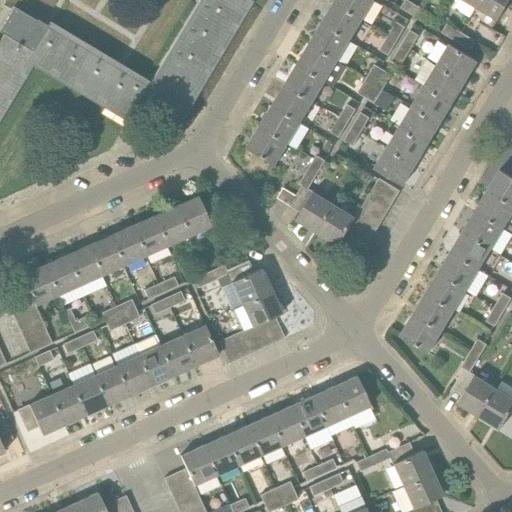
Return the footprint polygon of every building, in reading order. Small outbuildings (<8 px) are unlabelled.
[(147,98),(182,119),(196,95),(210,72),(224,49),(238,25),(239,23),(252,1),(250,0),(205,0),(203,4),(189,27),(175,51),(161,74),(147,98)] [(335,0),(333,4),(362,21),(374,0),(335,0)] [(400,9),(414,18),(420,9),(406,0),(400,9)] [(462,0),(476,8),(481,0),(462,0)] [(481,0),(476,8),(497,21),(509,0),(481,0)] [(349,41),(362,21),(333,4),(321,24),(349,41)] [(16,91),(32,66),(55,80),(79,94),(103,108),(126,122),(147,87),(124,73),(100,59),(76,45),(53,31),(13,7),(0,28),(0,32),(3,35),(0,39),(0,118),(1,117),(16,91)] [(414,18),(428,26),(434,17),(420,9),(414,18)] [(388,37),(397,42),(405,28),(396,23),(388,37)] [(337,62),(349,41),(321,24),(309,45),(337,62)] [(442,34),(456,42),(461,33),(447,25),(442,34)] [(402,45),(410,50),(419,36),(410,31),(402,45)] [(456,42),(470,51),(475,42),(461,33),(456,42)] [(380,51),(388,56),(397,42),(388,37),(380,51)] [(325,83),(337,62),(309,45),(296,66),(325,83)] [(393,59),(402,64),(410,50),(402,45),(393,59)] [(436,65),(465,83),(477,62),(448,45),(436,65)] [(465,83),(436,65),(428,61),(416,82),(424,86),(453,104),(465,83)] [(312,104),(325,83),(296,66),(284,87),(312,104)] [(366,80),(374,85),(383,71),(374,66),(366,80)] [(391,76),(383,71),(374,85),(383,90),(391,76)] [(357,94),(366,99),(374,85),(366,80),(357,94)] [(374,85),(366,99),(375,103),(383,90),(374,85)] [(411,107),(440,124),(453,104),(424,86),(411,107)] [(300,124),(312,104),(284,87),(271,107),(300,124)] [(339,119),(347,125),(356,111),(347,105),(339,119)] [(259,128),(287,145),(300,124),(271,107),(259,128)] [(399,128),(428,145),(440,124),(411,107),(399,128)] [(352,127),(361,132),(369,119),(361,114),(352,127)] [(330,133),(339,138),(347,125),(339,119),(330,133)] [(344,141),(352,146),(361,132),(352,127),(344,141)] [(287,145),(259,128),(246,149),(275,166),(287,145)] [(387,149),(415,166),(428,145),(399,128),(387,149)] [(511,148),(508,147),(502,161),(511,165),(511,148)] [(374,170),(403,187),(415,166),(387,149),(374,170)] [(308,171),(316,176),(325,162),(316,157),(308,171)] [(303,186),(308,189),(316,176),(308,171),(300,184),(303,186)] [(487,191),(511,206),(511,177),(500,171),(487,191)] [(373,190),(393,202),(399,192),(379,180),(373,190)] [(334,205),(308,189),(303,186),(296,197),(290,207),(301,213),(296,221),(317,234),(334,205)] [(290,207),(296,197),(283,189),(277,199),(290,207)] [(387,213),(393,202),(373,190),(366,201),(387,213)] [(475,212),(503,229),(511,213),(511,206),(487,191),(475,212)] [(215,236),(211,227),(197,197),(175,207),(190,236),(191,236),(195,245),(215,236)] [(380,223),(387,213),(366,201),(360,211),(380,223)] [(334,205),(317,234),(338,246),(347,232),(355,218),(334,205)] [(167,247),(190,236),(175,207),(153,216),(167,247)] [(374,234),(380,223),(360,211),(356,218),(354,222),(374,234)] [(462,233),(491,250),(503,229),(475,212),(462,233)] [(145,257),(167,247),(153,216),(131,226),(145,257)] [(368,244),(374,234),(354,222),(347,232),(368,244)] [(123,267),(145,257),(131,226),(109,236),(123,267)] [(450,253),(478,270),(491,250),(462,233),(450,253)] [(101,277),(123,267),(109,236),(87,246),(101,277)] [(79,286),(101,277),(87,246),(65,256),(79,286)] [(438,274),(466,291),(478,270),(450,253),(438,274)] [(57,296),(79,286),(65,256),(43,266),(57,296)] [(226,272),(227,276),(231,283),(241,306),(271,292),(261,269),(253,273),(248,262),(228,271),(226,272)] [(207,273),(212,283),(227,276),(226,272),(228,271),(225,265),(214,270),(207,273)] [(35,306),(57,296),(43,266),(21,276),(26,288),(31,299),(35,306)] [(206,274),(194,280),(191,281),(195,290),(212,283),(207,273),(206,274)] [(425,295),(453,312),(466,291),(438,274),(425,295)] [(163,294),(178,287),(174,278),(159,284),(163,294)] [(148,301),(163,294),(159,284),(144,291),(148,301)] [(9,309),(31,299),(26,288),(4,298),(9,309)] [(170,308),(184,302),(181,292),(166,299),(170,308)] [(263,323),(274,317),(282,314),(271,292),(241,306),(233,309),(243,332),(252,328),(263,323)] [(494,308),(503,313),(511,299),(503,294),(494,308)] [(413,315),(441,332),(453,312),(425,295),(413,315)] [(14,320),(37,310),(35,306),(31,299),(9,309),(14,320)] [(154,315),(170,308),(166,299),(150,306),(154,315)] [(120,316),(135,309),(131,300),(116,307),(120,316)] [(105,322),(120,316),(116,307),(101,314),(105,322)] [(486,322),(495,327),(503,313),(494,308),(486,322)] [(74,334),(90,327),(85,317),(75,322),(70,309),(64,312),(74,334)] [(124,325),(139,318),(135,309),(120,316),(124,325)] [(19,331),(42,321),(37,310),(14,320),(19,331)] [(400,336),(429,353),(441,332),(413,315),(400,336)] [(110,332),(124,325),(120,316),(105,322),(110,332)] [(273,344),(284,339),(274,317),(263,323),(273,344)] [(24,343),(47,333),(42,321),(19,331),(24,343)] [(262,349),(273,344),(263,323),(252,328),(262,349)] [(183,336),(196,366),(218,356),(205,326),(183,336)] [(251,354),(262,349),(252,328),(243,332),(241,333),(251,354)] [(82,348),(97,341),(93,332),(78,338),(82,348)] [(24,343),(29,354),(52,344),(47,333),(24,343)] [(239,359),(251,354),(241,333),(230,338),(239,359)] [(174,376),(196,366),(183,336),(161,346),(174,376)] [(67,355),(82,348),(78,338),(63,345),(67,355)] [(228,364),(239,359),(230,338),(219,343),(228,364)] [(487,345),(478,340),(469,354),(478,359),(487,345)] [(152,386),(174,376),(161,346),(139,356),(152,386)] [(38,368),(53,360),(49,351),(34,358),(38,368)] [(478,359),(469,354),(461,368),(464,370),(469,374),(478,359)] [(130,396),(152,386),(139,356),(117,366),(130,396)] [(108,406),(130,396),(117,366),(95,376),(108,406)] [(496,389),(469,374),(464,370),(452,390),(463,397),(458,404),(479,417),(496,389)] [(86,416),(108,406),(95,376),(72,386),(86,416)] [(348,416),(370,406),(356,376),(334,386),(348,416)] [(64,426),(86,416),(72,386),(50,396),(64,426)] [(326,426),(348,416),(334,386),(312,396),(326,426)] [(511,398),(496,389),(479,417),(500,430),(510,413),(511,409),(511,398)] [(42,436),(64,426),(50,396),(18,411),(27,432),(38,427),(42,436)] [(304,436),(326,426),(312,396),(290,406),(304,436)] [(282,446),(304,436),(290,406),(268,416),(282,446)] [(260,456),(282,446),(268,416),(246,426),(260,456)] [(0,444),(11,439),(13,438),(3,417),(0,418),(0,453),(4,452),(0,444)] [(238,466),(260,456),(246,426),(224,436),(238,466)] [(216,476),(238,466),(224,436),(202,446),(216,476)] [(402,487),(432,473),(422,451),(414,455),(409,443),(387,453),(389,459),(402,487)] [(194,486),(216,476),(202,446),(180,456),(186,469),(194,486)] [(389,459),(387,453),(386,449),(370,457),(374,466),(389,459)] [(374,466),(370,457),(355,463),(359,473),(374,466)] [(321,475),(336,468),(332,459),(317,466),(321,475)] [(306,482),(321,475),(317,466),(302,473),(306,482)] [(169,490),(191,480),(186,469),(164,479),(169,490)] [(424,504),(435,499),(442,496),(432,473),(402,487),(412,510),(424,504)] [(330,489),(343,483),(338,474),(326,480),(330,489)] [(174,502),(196,492),(191,480),(169,490),(174,502)] [(332,493),(330,489),(326,480),(308,488),(313,497),(323,492),(325,496),(332,493)] [(278,498),(293,492),(290,482),(274,489),(278,498)] [(335,492),(341,509),(364,502),(359,484),(335,492)] [(263,505),(278,498),(274,489),(259,496),(263,505)] [(178,511),(180,511),(201,503),(196,492),(174,502),(178,511)] [(286,505),(297,500),(293,492),(278,498),(282,507),(286,505)] [(106,511),(103,506),(97,493),(75,503),(79,511),(106,511)] [(106,511),(120,511),(130,508),(125,496),(103,506),(106,511)] [(271,511),(282,507),(278,498),(263,505),(266,511),(271,511)] [(231,511),(240,511),(249,508),(244,499),(229,506),(231,511)] [(427,511),(440,511),(435,499),(424,504),(427,511)] [(79,511),(75,503),(55,511),(79,511)] [(205,511),(201,503),(180,511),(205,511)]
